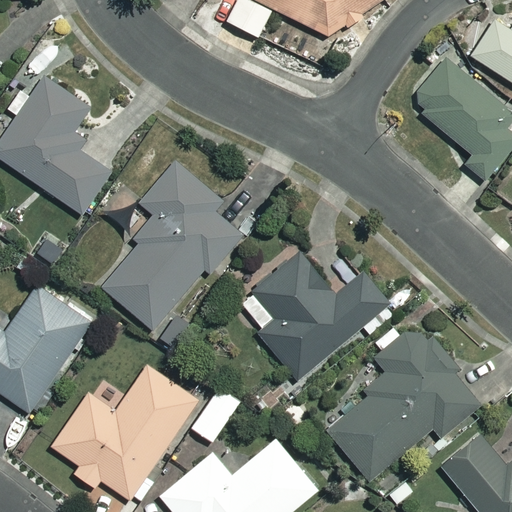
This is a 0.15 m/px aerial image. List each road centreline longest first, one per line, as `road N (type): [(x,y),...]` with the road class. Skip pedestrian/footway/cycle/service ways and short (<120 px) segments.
road 1 (residential): [(107,0),(137,35),(207,88),(329,147)]
road 2 (residential): [(329,147),(385,184),(511,302)]
road 3 (residential): [(442,0),(403,34),(329,147)]
